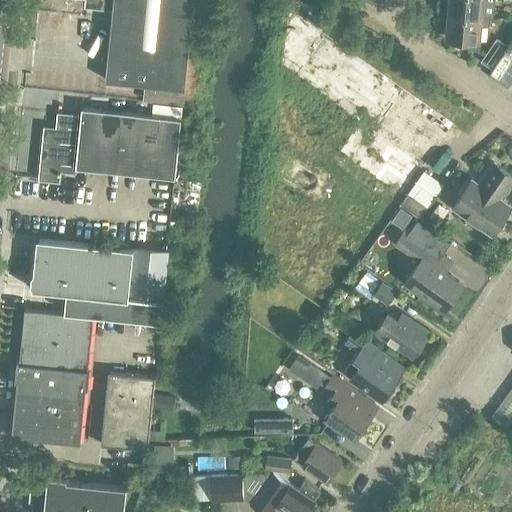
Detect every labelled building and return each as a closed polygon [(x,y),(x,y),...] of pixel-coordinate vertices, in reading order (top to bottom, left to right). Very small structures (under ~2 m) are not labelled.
[(184,105),(185,90),(194,0),(81,0),(87,1),(86,10),(113,13),(106,82),(144,86),(143,101),(184,105)] [(483,17),(484,0),(450,0),(449,14),(483,17)] [(481,42),(482,27),(490,28),(491,18),(483,17),(449,14),(446,39),(465,40),(465,44),(474,51),(479,52),(480,42),(481,42)] [(496,40),(480,62),(492,70),(508,47),(496,40)] [(310,50),(307,72),(348,76),(350,54),(310,50)] [(307,72),(305,92),(341,95),(346,96),(348,76),(307,72)] [(389,77),(384,84),(394,91),(398,84),(389,77)] [(389,98),(394,91),(384,84),(379,91),(389,98)] [(341,95),(305,92),(303,112),(339,116),(341,95)] [(62,114),(58,113),(56,136),(45,135),(40,177),(39,177),(39,181),(60,183),(61,172),(77,174),(77,168),(176,178),(182,118),(83,108),(82,117),(62,115),(62,114)] [(303,112),(301,132),(337,136),(339,116),(303,112)] [(385,128),(389,121),(379,114),(375,121),(385,128)] [(389,121),(385,128),(394,135),(399,128),(389,121)] [(301,132),(299,153),(335,156),(337,136),(301,132)] [(455,135),(440,158),(469,178),(484,156),(455,135)] [(368,151),(363,158),(373,165),(378,158),(368,151)] [(299,153),(297,173),(338,177),(340,157),(335,156),(299,153)] [(369,172),(373,165),(363,158),(359,165),(369,172)] [(499,199),(503,193),(505,194),(511,184),(511,176),(495,164),(480,186),(473,181),(454,208),(493,235),(495,231),(500,232),(506,223),(504,219),(511,208),(499,199)] [(295,193),(336,198),(338,177),(297,173),(295,193)] [(369,205),(376,195),(369,190),(362,200),(369,205)] [(336,198),(295,193),(293,214),(334,217),(336,198)] [(402,208),(393,221),(403,229),(412,216),(402,208)] [(385,216),(375,209),(370,216),(380,223),(385,216)] [(293,214),(291,234),(327,237),(331,237),(334,217),(293,214)] [(327,237),(291,234),(289,255),(325,259),(327,237)] [(361,236),(354,246),(361,251),(368,241),(361,236)] [(415,237),(406,250),(421,261),(406,282),(446,310),(447,309),(443,307),(459,284),(463,286),(463,285),(431,263),(438,253),(415,237)] [(38,239),(33,290),(129,300),(129,305),(163,309),(169,251),(135,247),(135,249),(38,239)] [(361,251),(354,246),(347,256),(354,261),(361,251)] [(370,298),(373,294),(388,304),(396,293),(367,272),(356,288),(370,298)] [(25,309),(20,364),(17,363),(15,382),(18,382),(13,436),(81,443),(86,389),(89,389),(91,371),(88,370),(94,317),(25,309)] [(414,357),(431,333),(416,323),(415,326),(401,317),(398,321),(388,314),(376,331),(414,357)] [(380,365),(387,355),(367,340),(358,352),(365,357),(350,377),(384,401),(399,379),(380,365)] [(333,376),(317,366),(307,380),(318,388),(322,383),(326,386),(333,376)] [(149,449),(156,376),(109,372),(102,444),(149,449)] [(323,390),(332,396),(327,403),(334,407),(324,420),(355,442),(379,408),(333,376),(326,386),(323,390)] [(280,420),(280,434),(295,434),(295,419),(280,420)] [(257,434),(269,434),(269,420),(256,420),(257,434)] [(343,461),(317,444),(310,439),(295,460),(327,483),(343,461)] [(267,469),(269,457),(244,459),(244,470),(267,469)] [(269,457),(267,469),(291,473),(292,460),(269,457)] [(291,484),(274,472),(252,503),(264,511),(272,511),(277,506),(285,511),(306,511),(315,501),(314,500),(321,490),(306,480),(299,490),(291,485),(291,484)] [(211,476),(212,500),(245,499),(244,475),(211,476)] [(125,511),(126,505),(34,497),(32,511),(125,511)]
